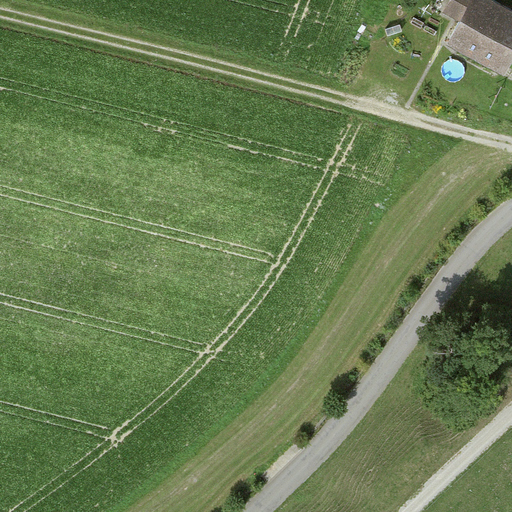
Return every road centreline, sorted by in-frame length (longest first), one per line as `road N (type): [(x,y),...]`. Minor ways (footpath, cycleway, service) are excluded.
road 1 (track): [(511,147),(0,14)]
road 2 (unclassified): [(258,511),(367,396),(457,269),(511,210)]
road 3 (track): [(411,511),(511,417)]
